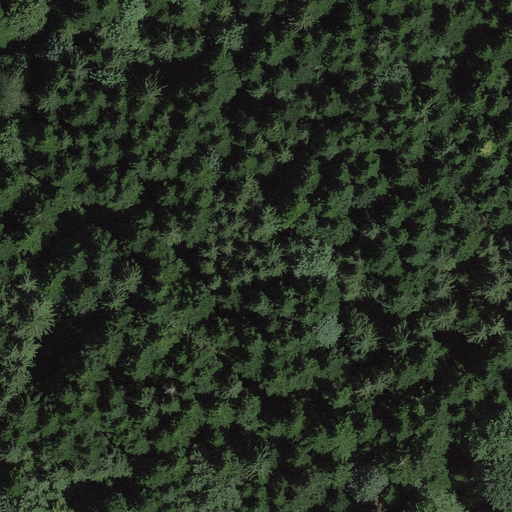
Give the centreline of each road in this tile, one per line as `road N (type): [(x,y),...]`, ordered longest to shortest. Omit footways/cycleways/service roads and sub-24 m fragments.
road 1 (track): [(511,281),(397,302),(358,288),(325,258),(303,227),(213,0)]
road 2 (track): [(44,0),(15,109),(42,314),(0,414)]
